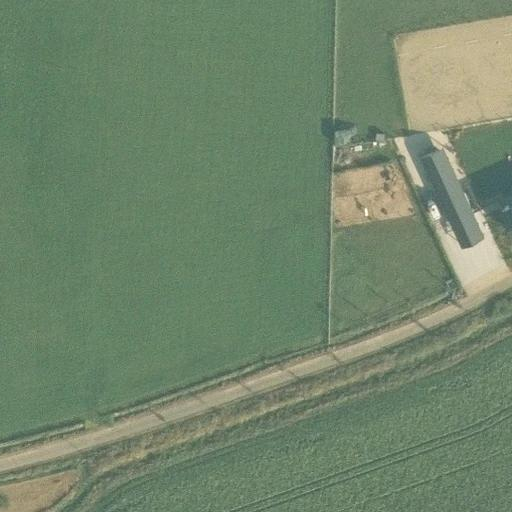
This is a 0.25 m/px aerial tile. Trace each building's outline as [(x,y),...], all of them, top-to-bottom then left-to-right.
[(505,171),(511,170),(511,138),(491,141),(494,162),(504,160),(505,171)] [(442,147),(421,157),(452,225),(474,215),(442,147)] [(459,158),(489,156),(489,148),(458,150),(459,158)] [(460,175),(494,173),(493,158),(459,160),(460,175)] [(511,236),(511,234),(511,204),(499,211),(511,236)]
